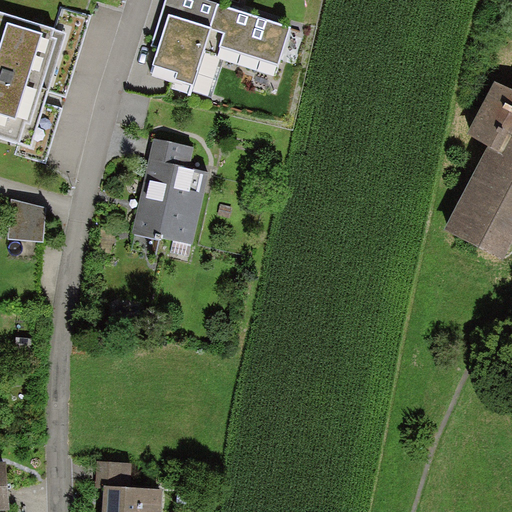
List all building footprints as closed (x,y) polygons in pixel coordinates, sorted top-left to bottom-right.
[(167,0),(151,49),(158,51),(150,76),(175,84),(174,86),(195,93),(207,57),(276,79),(292,32),(192,0),(167,0)] [(55,32),(0,15),(0,143),(16,148),(13,155),(46,165),(63,111),(46,105),(50,91),(66,96),(90,17),(62,9),(55,32)] [(511,94),(497,86),(468,139),(490,150),(444,236),(503,267),(511,249),(511,94)] [(195,151),(155,142),(133,236),(194,250),(211,174),(191,169),(195,151)] [(0,305),(37,309),(40,245),(45,246),(47,211),(12,201),(9,233),(0,232),(0,305)] [(99,252),(112,254),(115,230),(102,229),(99,252)] [(32,340),(16,339),(15,355),(31,356),(32,340)] [(132,466),(98,464),(97,491),(104,491),(102,511),(161,511),(163,494),(131,492),(132,466)] [(0,511),(9,511),(7,466),(0,466),(0,511)]
